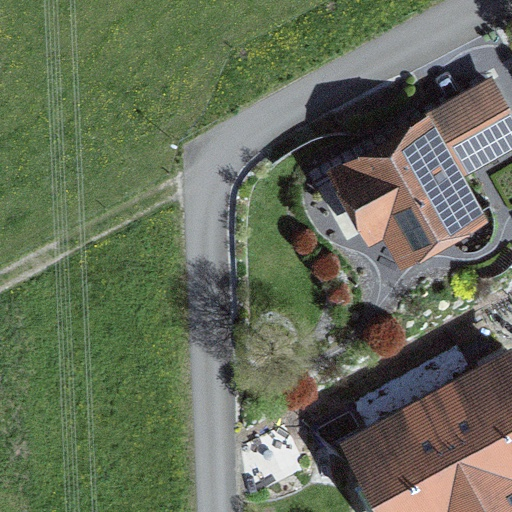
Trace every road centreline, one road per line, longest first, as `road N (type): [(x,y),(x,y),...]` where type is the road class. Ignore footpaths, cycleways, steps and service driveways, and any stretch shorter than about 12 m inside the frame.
road 1 (residential): [(494,0),(202,170),(213,511)]
road 2 (track): [(202,170),(0,282)]
